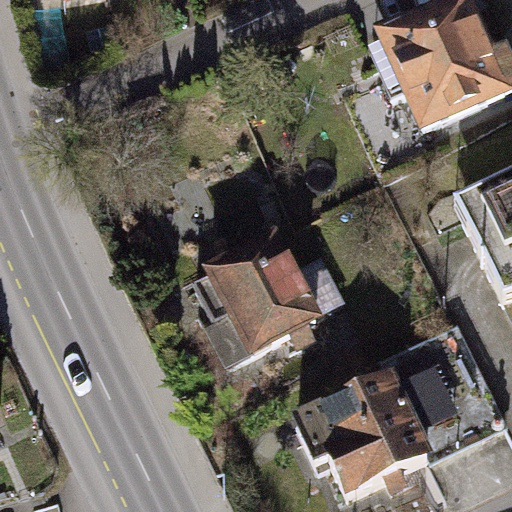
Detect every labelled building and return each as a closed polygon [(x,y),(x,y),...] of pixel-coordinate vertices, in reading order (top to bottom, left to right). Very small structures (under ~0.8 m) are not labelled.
[(511,100),(467,5),(369,50),(419,157),(511,114),(511,100)] [(511,184),(447,217),(503,329),(511,324),(511,184)] [(323,334),(276,244),(202,283),(249,373),(323,334)] [(346,511),(510,439),(463,335),(386,370),(395,389),(348,410),(352,420),(327,431),(342,464),(322,473),(339,511),(346,511)] [(0,400),(0,445),(17,439),(0,400)]
